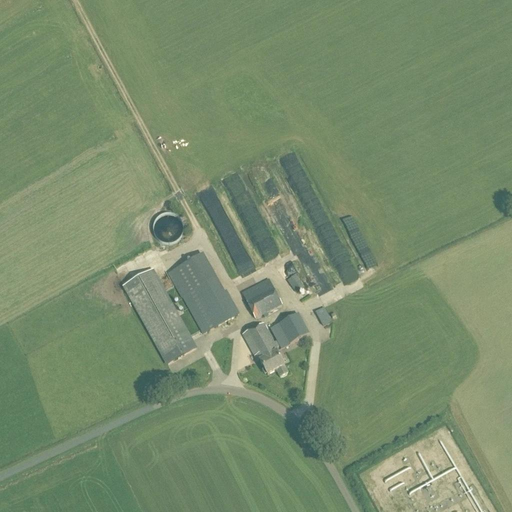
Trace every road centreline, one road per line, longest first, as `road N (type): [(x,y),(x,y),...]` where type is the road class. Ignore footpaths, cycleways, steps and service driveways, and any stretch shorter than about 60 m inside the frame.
road 1 (unclassified): [(355,511),(297,423),(233,390),(169,400),(0,477)]
road 2 (track): [(174,186),(74,0)]
